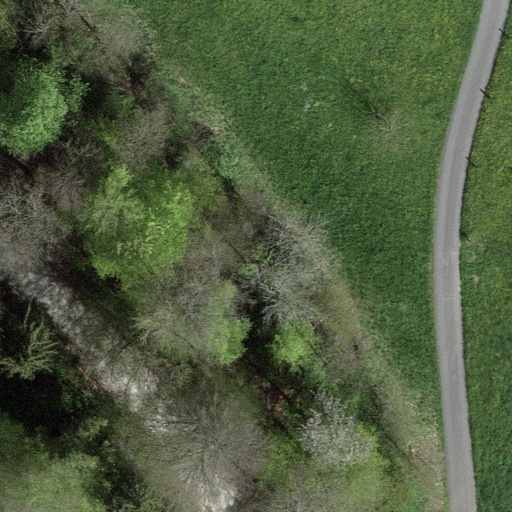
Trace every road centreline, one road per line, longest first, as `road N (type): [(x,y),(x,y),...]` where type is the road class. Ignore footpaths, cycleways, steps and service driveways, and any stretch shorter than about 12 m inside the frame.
road 1 (residential): [(463,511),(448,315),(450,185),(495,0)]
road 2 (track): [(227,511),(133,381),(0,248)]
